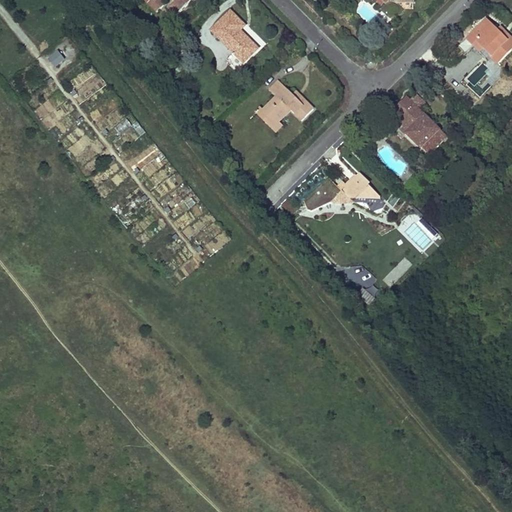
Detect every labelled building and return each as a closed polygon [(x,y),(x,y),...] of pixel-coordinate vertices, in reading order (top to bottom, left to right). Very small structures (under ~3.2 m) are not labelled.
[(145,0),(158,12),(166,4),(162,0),(173,0),(175,1),(171,4),(179,13),(192,0),(145,0)] [(179,13),(171,4),(169,7),(177,15),(179,13)] [(239,20),(231,12),(213,30),(244,62),(258,49),(240,31),(245,26),(239,20)] [(498,30),(488,21),(482,27),(475,34),(480,39),(477,42),(484,50),(499,65),(511,51),(511,40),(509,37),(506,39),(498,30)] [(509,37),(500,28),(498,30),(506,39),(509,37)] [(480,39),(475,34),(467,41),(479,54),(484,50),(477,42),(480,39)] [(55,69),(65,61),(57,51),(47,59),(55,69)] [(293,95),(279,81),(271,89),(278,97),(264,110),(269,116),(265,120),(272,128),(278,122),(291,110),(302,121),(314,109),(307,102),(302,96),(298,100),(293,95)] [(302,96),(297,92),(293,95),(298,100),(302,96)] [(417,95),(410,102),(421,112),(428,105),(417,95)] [(410,102),(408,100),(400,107),(393,115),(410,132),(407,134),(430,157),(448,139),(421,112),(410,102)] [(261,108),(257,112),(265,120),(269,116),(264,110),(261,108)] [(410,132),(393,115),(390,117),(407,134),(410,132)] [(283,126),(278,122),(272,128),(277,132),(283,126)] [(386,205),(358,177),(347,188),(343,192),(338,188),(328,178),(305,202),(308,210),(312,211),(331,202),(335,205),(352,204),(354,202),(377,214),(381,213),(382,212),(383,211),(386,205)] [(347,188),(343,183),(338,188),(343,192),(347,188)] [(124,230),(131,226),(119,204),(112,209),(124,230)]
